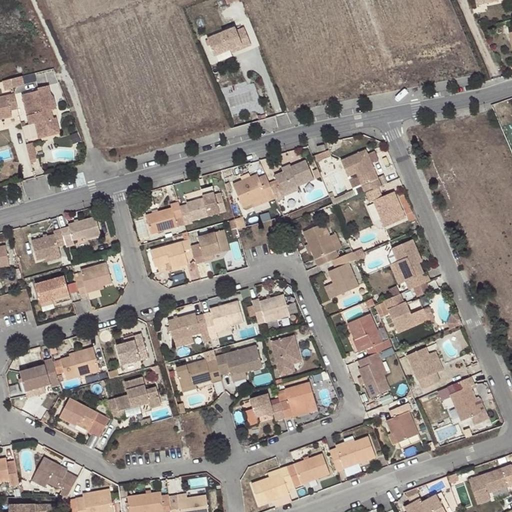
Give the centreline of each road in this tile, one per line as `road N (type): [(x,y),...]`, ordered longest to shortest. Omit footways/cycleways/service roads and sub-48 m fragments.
road 1 (residential): [(230,462),(344,420),(353,402),(294,262),(143,298)]
road 2 (residential): [(383,116),(511,420)]
road 3 (residential): [(383,116),(289,134),(113,187)]
road 4 (residential): [(230,462),(115,472),(7,414),(0,380)]
road 5 (residential): [(309,511),(511,445)]
road 6 (residential): [(0,338),(143,298)]
road 7 (residential): [(511,88),(383,116)]
